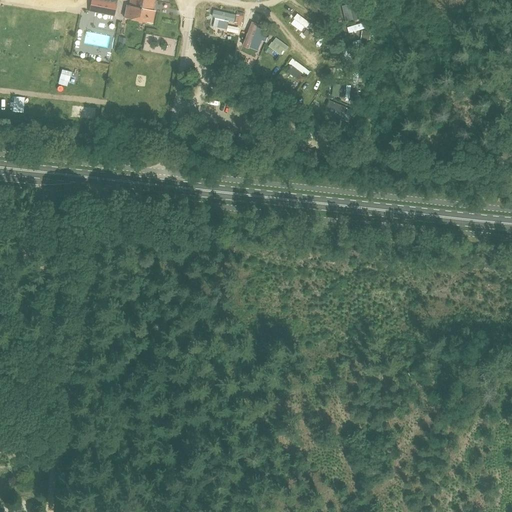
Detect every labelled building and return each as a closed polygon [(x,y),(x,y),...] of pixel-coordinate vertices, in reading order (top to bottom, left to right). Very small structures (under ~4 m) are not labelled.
[(114,17),(117,2),(105,0),(91,0),(89,11),(114,17)] [(152,10),(154,0),(130,0),(129,6),(127,5),(124,18),(152,23),(155,11),(152,10)] [(307,8),(322,17),(328,17),(331,12),(329,8),(316,0),(306,0),(305,3),(307,8)] [(307,26),(311,21),(302,15),(299,20),(307,26)] [(237,19),(234,29),(245,33),(249,22),(237,19)] [(103,24),(102,33),(112,33),(112,24),(103,24)] [(355,41),(372,35),(369,27),(352,33),(355,41)] [(260,43),(268,33),(261,28),(254,38),(260,43)] [(90,38),(90,49),(113,49),(113,38),(90,38)]
